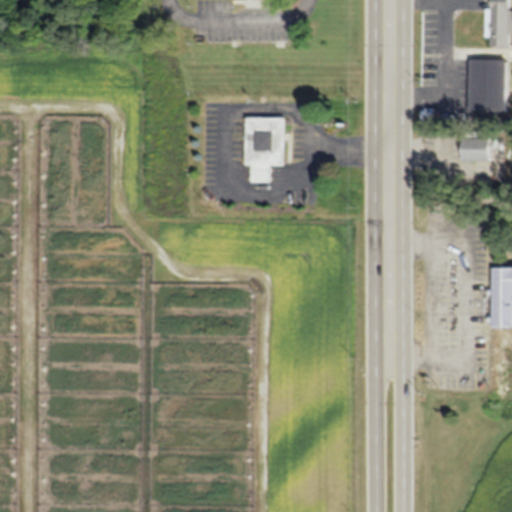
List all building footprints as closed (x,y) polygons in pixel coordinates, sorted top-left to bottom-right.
[(511,34),(511,0),(492,0),(492,46),(511,47),(511,34)] [(472,112),(510,112),(510,60),(472,60),(472,112)] [(249,165),(254,165),(254,182),(274,181),(274,165),(288,165),(287,118),(249,118),(249,165)] [(494,139),(465,139),(465,162),(494,162),(494,139)] [(511,267),(496,268),(495,326),(511,326),(511,267)]
